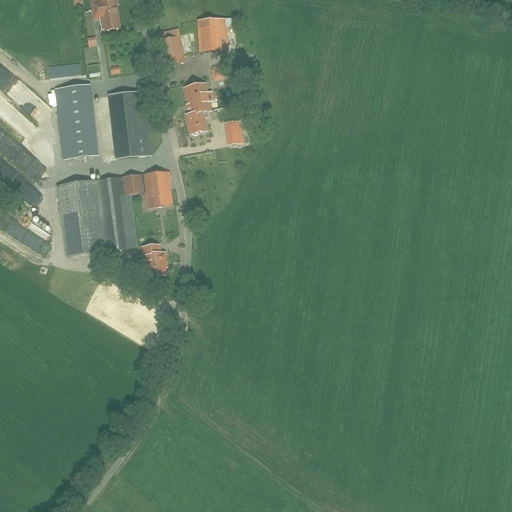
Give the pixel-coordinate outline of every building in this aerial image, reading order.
[(94,20),(99,20),(101,31),(104,31),(104,32),(120,30),(115,0),(99,0),(100,2),(92,4),(93,13),(94,20)] [(235,19),(197,21),(199,54),(228,52),(227,26),(235,25),(235,19)] [(157,34),(163,67),(185,63),(178,30),(157,34)] [(97,64),(96,44),(86,45),(87,65),(97,64)] [(222,74),(225,73),(224,67),(212,70),(215,81),(224,79),(222,74)] [(207,131),(203,114),(211,112),(209,103),(207,104),(205,95),(207,94),(205,85),(185,90),(190,116),(187,117),(191,134),(193,136),(197,135),(198,133),(207,131)] [(64,161),(90,158),(82,88),(56,91),(64,161)] [(4,100),(3,101),(0,97),(0,114),(2,117),(11,107),(4,100)] [(17,108),(8,118),(47,152),(45,154),(47,156),(52,150),(44,143),(49,136),(17,108)] [(10,129),(18,137),(22,133),(14,125),(10,129)] [(240,129),(225,129),(225,143),(240,143),(240,129)] [(151,157),(149,141),(133,143),(135,159),(151,157)] [(172,206),(169,184),(171,184),(169,173),(96,182),(58,187),(67,258),(136,249),(129,196),(146,194),(148,209),(148,210),(172,206)] [(160,255),(159,247),(142,249),(146,279),(165,277),(163,263),(165,263),(164,254),(160,255)]
